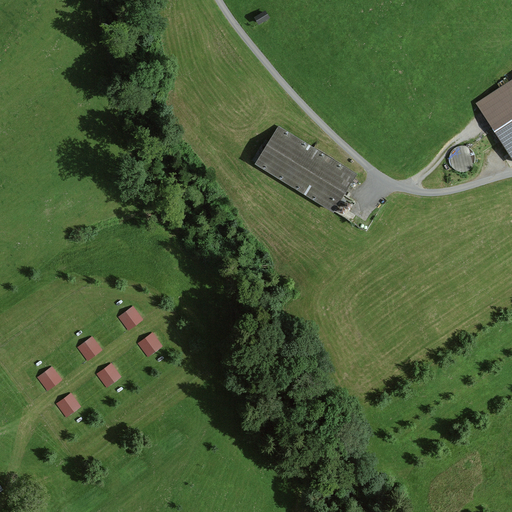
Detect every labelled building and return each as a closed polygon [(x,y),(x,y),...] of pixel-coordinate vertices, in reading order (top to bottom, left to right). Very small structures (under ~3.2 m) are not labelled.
[(511,80),(475,105),(511,161),(511,80)] [(257,166),(336,213),(359,175),(280,128),(257,166)] [(144,446),(155,460),(169,448),(158,435),(144,446)] [(118,466),(103,477),(112,491),(128,481),(118,466)] [(84,511),(77,498),(61,508),(62,511),(84,511)]
